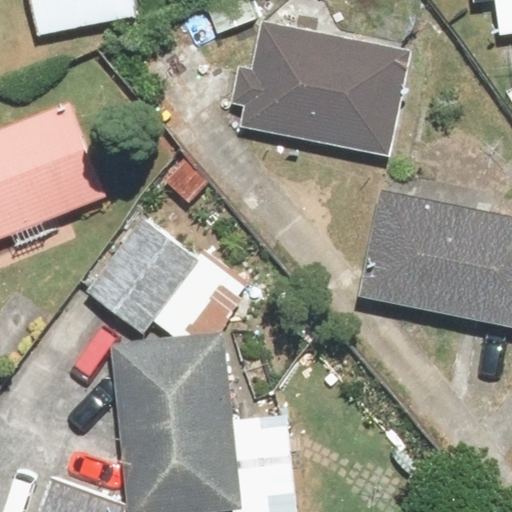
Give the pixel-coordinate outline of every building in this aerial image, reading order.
[(35,0),(41,36),(78,30),(82,55),(131,47),(127,22),(139,21),(135,0),(35,0)] [(511,0),(501,0),(506,32),(511,31),(511,0)] [(397,157),(417,51),(265,23),(256,68),(241,66),(235,101),(250,104),(245,130),(397,157)] [(74,99),(0,129),(0,241),(114,195),(74,99)] [(511,216),(388,191),(367,293),(511,322),(511,216)] [(193,262),(142,222),(85,295),(136,335),(193,262)] [(119,343),(136,504),(58,476),(45,511),(227,511),(254,509),(235,330),(119,343)]
